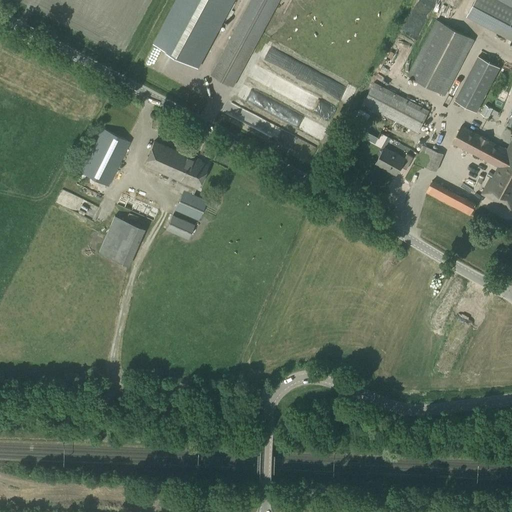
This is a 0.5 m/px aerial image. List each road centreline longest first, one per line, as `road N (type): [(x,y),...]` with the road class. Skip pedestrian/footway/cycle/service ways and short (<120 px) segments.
road 1 (tertiary): [(503,295),(0,17)]
road 2 (tertiary): [(264,511),(269,407),(291,381),(323,379),(407,410),(511,399)]
road 3 (track): [(171,203),(138,257),(112,364),(117,383)]
